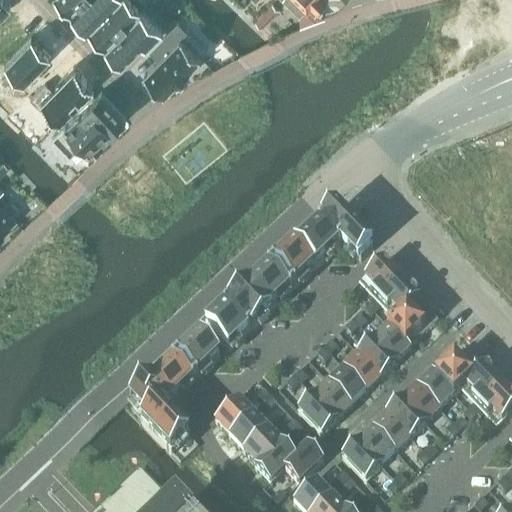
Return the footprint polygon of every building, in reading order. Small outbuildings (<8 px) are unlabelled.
[(0,0),(0,10),(10,0),(0,0)] [(58,0),(70,11),(80,0),(58,0)] [(80,0),(70,11),(70,12),(87,28),(114,0),(80,0)] [(114,0),(87,28),(104,45),(140,8),(146,3),(143,0),(114,0)] [(282,0),(299,16),(310,5),(315,9),(324,0),(282,0)] [(272,3),(264,12),(270,18),(278,9),(272,3)] [(140,8),(104,45),(121,62),(140,42),(141,42),(146,47),(163,31),(140,8)] [(0,65),(30,35),(37,28),(19,10),(12,17),(0,29),(0,65)] [(264,12),(255,21),(261,27),(270,18),(264,12)] [(157,60),(143,75),(163,94),(174,82),(176,84),(189,71),(187,69),(199,57),(181,39),(187,33),(177,22),(148,51),(157,60)] [(31,36),(4,63),(23,82),(50,55),(31,36)] [(45,80),(29,97),(36,105),(55,124),(94,84),(74,65),(52,88),(45,80)] [(97,90),(49,136),(69,157),(81,145),(88,152),(124,118),(97,90)] [(0,238),(4,234),(3,233),(14,221),(16,220),(15,219),(14,219),(0,204),(0,193),(3,191),(0,187),(0,238)] [(337,215),(321,230),(339,249),(343,245),(361,264),(373,252),(337,215)] [(321,230),(298,252),(316,271),(339,249),(321,230)] [(295,249),(272,272),(292,292),(314,272),(315,272),(316,271),(298,252),(295,249)] [(384,264),(361,286),(373,299),(378,304),(402,283),(384,264)] [(272,272),(250,292),(270,313),(292,292),(272,272)] [(402,283),(378,304),(384,309),(397,323),(419,301),(402,283)] [(249,291),(227,311),(249,335),(271,314),(270,313),(250,292),(249,291)] [(373,299),(368,304),(371,307),(378,315),(384,309),(378,304),(373,299)] [(397,323),(389,330),(409,352),(438,324),(419,304),(420,302),(419,301),(397,323)] [(371,307),(364,314),(371,321),(378,315),(371,307)] [(227,311),(206,332),(228,355),(249,335),(227,311)] [(360,318),(353,324),(359,331),(361,333),(367,326),(360,318)] [(353,324),(345,331),(352,338),(359,331),(353,324)] [(389,330),(374,344),(396,368),(411,354),(409,352),(389,330)] [(201,342),(176,365),(195,384),(220,361),(201,342)] [(374,344),(358,359),(381,384),(397,369),(396,368),(374,344)] [(331,345),(324,352),(331,358),(338,351),(331,345)] [(463,351),(434,378),(455,400),(463,392),(486,370),(484,369),(483,371),(463,351)] [(324,352),(317,358),(325,366),(332,360),(331,358),(324,352)] [(358,359),(343,373),(365,397),(366,398),(381,384),(358,359)] [(176,365),(153,388),(171,407),(195,384),(176,365)] [(486,370),(463,392),(476,406),(481,411),(503,389),(486,370)] [(343,373),(329,386),(352,410),(365,397),(343,373)] [(300,374),(294,381),(300,387),(302,389),(308,382),(300,374)] [(433,376),(418,390),(442,415),(446,411),(445,410),(455,400),(434,378),(433,376)] [(294,381),(286,388),(293,394),(300,387),(294,381)] [(150,385),(130,405),(146,421),(141,426),(171,457),(190,440),(164,413),(171,407),(153,388),(150,385)] [(329,386),(314,400),(338,425),(352,410),(329,386)] [(511,398),(503,389),(481,411),(486,416),(498,429),(511,416),(511,398)] [(417,390),(403,404),(427,429),(442,415),(418,390),(417,390)] [(264,393),(257,399),(263,406),(270,400),(264,393)] [(263,406),(262,407),(269,415),(277,407),(270,400),(263,406)] [(314,400),(298,415),(323,441),(339,425),(338,425),(314,400)] [(238,403),(215,425),(229,440),(253,417),(238,403)] [(402,403),(386,419),(387,419),(410,444),(411,445),(427,429),(403,404),(402,403)] [(476,406),(470,411),(477,419),(480,422),(486,416),(481,411),(476,406)] [(470,411),(464,418),(470,425),(471,425),(477,419),(470,411)] [(229,440),(243,455),(267,432),(253,417),(229,440)] [(387,419),(372,434),(395,457),(395,458),(410,444),(387,419)] [(461,421),(454,428),(461,434),(467,428),(461,421)] [(293,424),(285,432),(292,439),(294,438),(300,432),(293,424)] [(453,426),(445,433),(453,441),(453,442),(461,434),(454,428),(453,426)] [(267,432),(243,455),(257,470),(281,447),(267,432)] [(300,432),(294,438),(300,445),(307,438),(300,432)] [(372,434),(359,447),(382,471),(395,457),(372,434)] [(358,446),(342,461),(366,486),(382,471),(359,447),(358,446)] [(257,470),(255,472),(270,488),(284,474),(283,473),(295,462),(281,447),(257,470)] [(295,462),(283,473),(284,474),(298,489),(323,465),(308,449),(295,462)] [(432,449),(425,456),(431,462),(438,456),(432,449)] [(424,454),(416,462),(424,470),(431,462),(425,456),(424,454)] [(178,511),(140,472),(98,511),(178,511)] [(342,475),(336,481),(343,489),(349,483),(342,475)] [(399,478),(392,485),(393,486),(399,493),(407,486),(399,478)] [(504,481),(497,487),(505,496),(511,489),(510,488),(504,481)] [(343,489),(341,490),(348,497),(356,489),(349,483),(343,489)] [(317,485),(293,507),(298,511),(317,511),(331,500),(317,485)] [(393,486),(386,493),(393,499),(399,493),(393,486)] [(280,494),(272,502),(278,509),(286,501),(280,494)] [(317,511),(342,511),(331,500),(317,511)] [(482,502),(474,510),(476,511),(484,511),(488,509),(482,502)]
